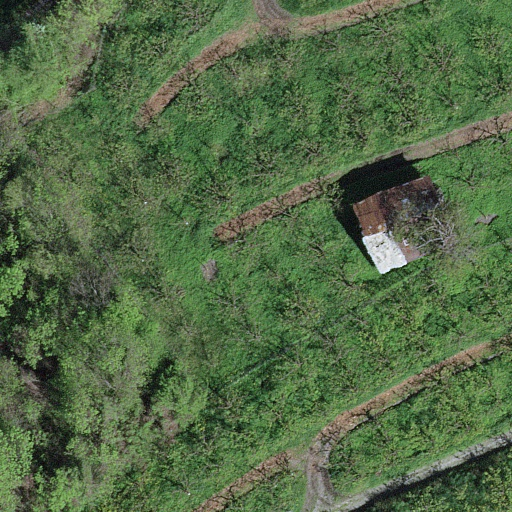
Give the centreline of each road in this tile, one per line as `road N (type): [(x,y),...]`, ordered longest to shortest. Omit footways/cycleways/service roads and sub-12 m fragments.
road 1 (track): [(326,498),(306,467),(312,429),(451,348),(511,327)]
road 2 (track): [(308,511),(511,422)]
